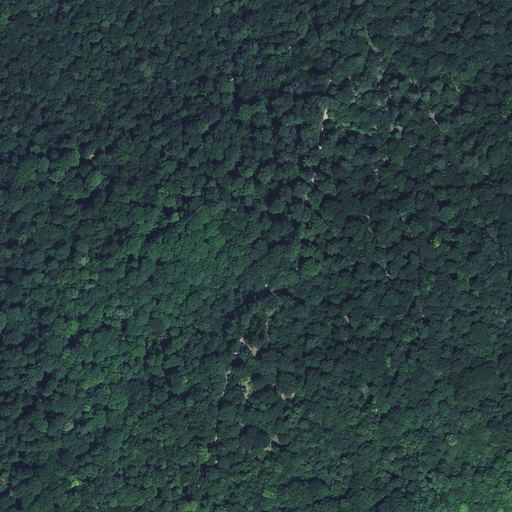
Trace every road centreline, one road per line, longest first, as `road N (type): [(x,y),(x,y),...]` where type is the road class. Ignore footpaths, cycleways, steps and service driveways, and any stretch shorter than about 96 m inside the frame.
road 1 (track): [(230,511),(215,436),(229,369),(316,180),(332,71),(365,0)]
road 2 (track): [(511,108),(337,511)]
road 3 (track): [(364,0),(0,202)]
